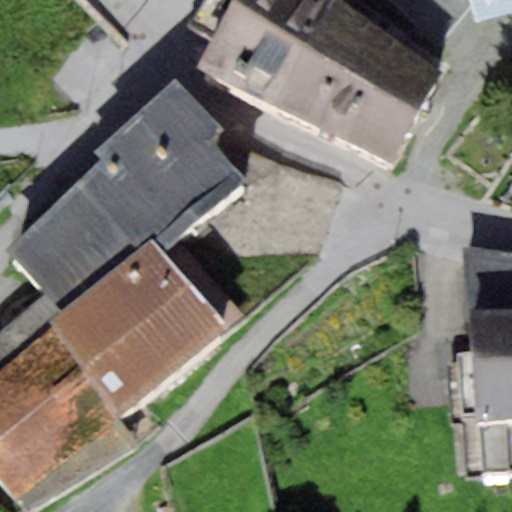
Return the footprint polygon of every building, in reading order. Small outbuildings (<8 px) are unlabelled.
[(210,0),(206,7),(239,28),(219,64),(207,86),(277,125),(334,19),(307,0),(210,0)] [(511,0),(466,0),(471,16),(511,2),(511,0)] [(442,92),(334,19),(277,125),(395,183),(442,92)] [(203,237),(246,201),(210,161),(223,150),(177,102),(95,178),(102,185),(93,192),(3,269),(61,337),(151,260),(162,271),(203,237)] [(511,265),(458,259),(471,435),(458,436),(463,487),(511,484),(511,265)] [(61,337),(45,350),(118,436),(226,353),(162,271),(151,260),(61,337)] [(118,436),(45,350),(0,387),(0,499),(10,511),(53,511),(134,455),(118,436)]
